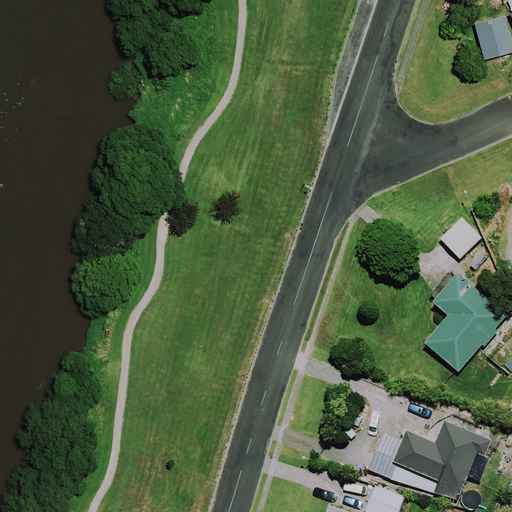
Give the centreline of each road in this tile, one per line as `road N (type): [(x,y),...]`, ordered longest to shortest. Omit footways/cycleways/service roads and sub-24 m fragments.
road 1 (residential): [(230,511),(345,150)]
road 2 (residential): [(511,115),(405,154),(345,150)]
road 3 (residential): [(345,150),(397,0)]
